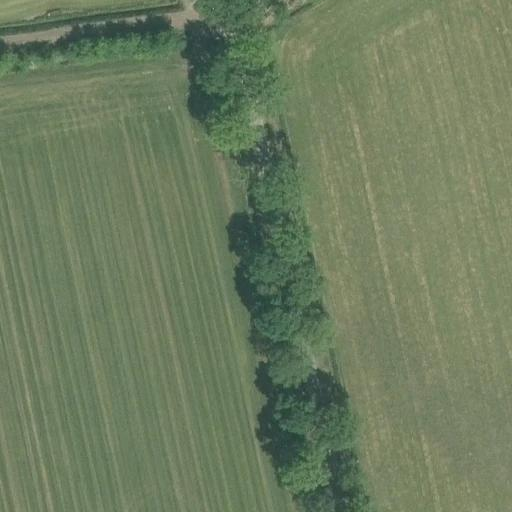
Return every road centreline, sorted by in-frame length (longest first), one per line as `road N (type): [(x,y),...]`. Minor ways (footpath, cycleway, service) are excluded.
road 1 (unclassified): [(231,14),(338,511)]
road 2 (track): [(0,50),(231,14),(226,0)]
